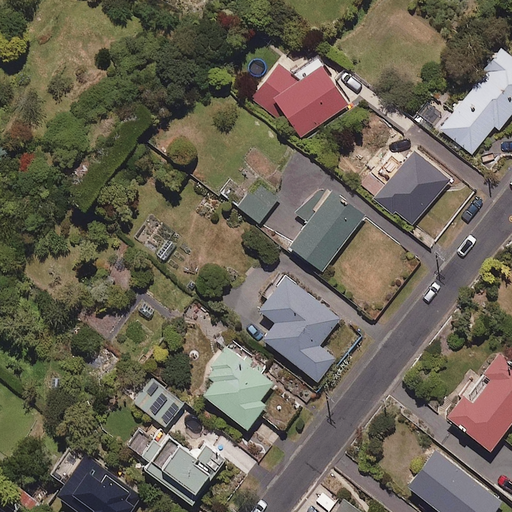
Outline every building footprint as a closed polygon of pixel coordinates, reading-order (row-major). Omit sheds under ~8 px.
[(511,54),(502,47),(484,69),(488,72),(441,128),(473,154),(496,126),(500,130),(511,115),(511,54)] [(350,104),(317,55),(303,66),(292,73),(281,63),(252,97),(271,113),(280,103),(302,137),(350,104)] [(452,180),(416,150),(400,170),(385,158),(361,187),(411,229),(452,180)] [(281,197),(259,180),(239,205),(260,223),(281,197)] [(366,216),(322,182),(297,214),(310,224),(292,247),(324,272),(366,216)] [(342,319),(287,276),(260,309),(278,323),(265,339),(320,383),(339,359),(321,345),(342,319)] [(265,369),(231,342),(207,373),(217,380),(205,395),(249,430),(269,405),(261,400),(274,383),(262,373),(265,369)] [(511,360),(502,353),(450,417),(492,451),(511,426),(511,360)] [(189,406),(153,377),(134,401),(170,430),(189,406)] [(197,457),(149,420),(130,446),(152,463),(147,469),(193,505),(228,460),(206,444),(197,457)] [(131,511),(143,496),(71,445),(51,473),(66,484),(58,495),(81,511),(131,511)] [(497,511),(505,503),(438,451),(410,487),(442,511),(497,511)] [(362,511),(345,499),(334,511),(362,511)]
